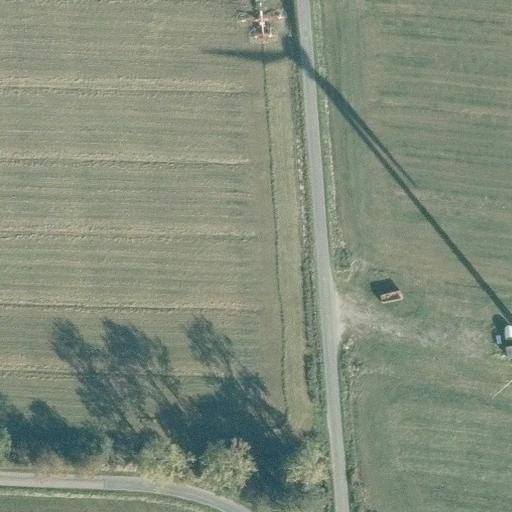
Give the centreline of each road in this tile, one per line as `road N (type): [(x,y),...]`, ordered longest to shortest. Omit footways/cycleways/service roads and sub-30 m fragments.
road 1 (residential): [(297,0),(338,511)]
road 2 (residential): [(0,468),(189,481),(255,511)]
